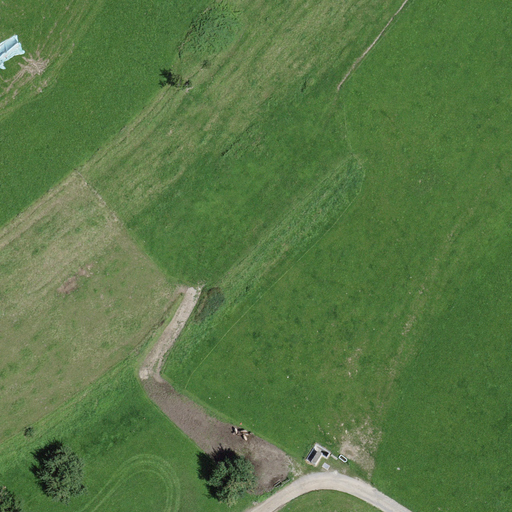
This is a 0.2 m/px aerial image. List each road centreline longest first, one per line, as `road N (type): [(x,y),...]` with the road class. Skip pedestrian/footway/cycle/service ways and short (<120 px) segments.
road 1 (track): [(238,0),(155,111),(58,201),(0,242)]
road 2 (track): [(197,289),(150,359),(346,484)]
road 3 (track): [(262,511),(310,483),(346,484),(399,511)]
